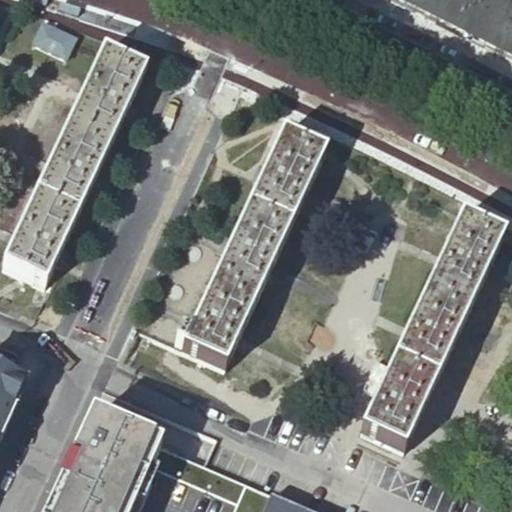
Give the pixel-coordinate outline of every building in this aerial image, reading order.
[(503,57),(511,39),(511,9),(493,0),(389,0),(396,3),(439,25),(471,41),(503,57)] [(40,30),(30,51),(63,67),(73,45),(40,30)] [(511,62),(511,39),(503,57),(511,62)] [(101,58),(0,274),(0,275),(41,295),(53,270),(61,273),(67,259),(60,256),(87,198),(94,202),(100,188),(93,185),(119,127),(127,130),(132,118),(125,115),(143,77),(101,58)] [(178,358),(221,377),(321,161),(279,141),(262,178),(256,175),(250,187),(256,190),(228,250),(222,247),(216,260),(222,263),(195,321),(188,318),(182,331),(189,334),(184,345),(177,341),(172,352),(179,356),(178,358)] [(458,223),(357,438),(400,458),(501,243),(458,223)] [(0,382),(3,383),(12,363),(0,358),(0,382)] [(0,447),(25,394),(0,383),(0,447)] [(129,511),(156,452),(89,422),(47,511),(129,511)] [(129,511),(266,511),(270,503),(202,472),(156,452),(129,511)] [(291,511),(270,503),(266,511),(291,511)]
